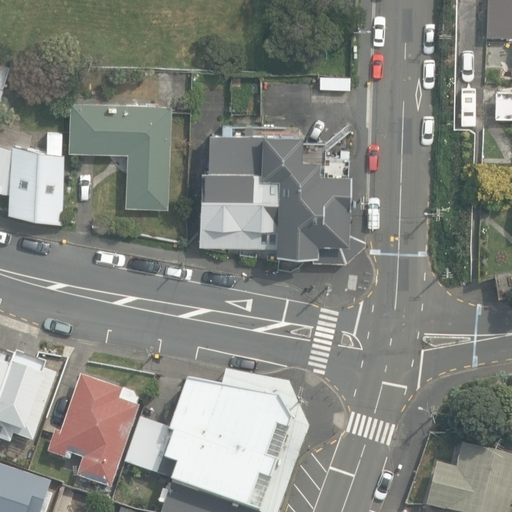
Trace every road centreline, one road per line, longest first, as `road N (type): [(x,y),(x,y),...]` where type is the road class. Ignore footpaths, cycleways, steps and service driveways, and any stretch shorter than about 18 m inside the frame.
road 1 (tertiary): [(0,270),(165,309),(392,345)]
road 2 (residential): [(392,345),(407,0)]
road 3 (tertiary): [(343,511),(392,345)]
road 4 (residential): [(392,345),(511,334)]
